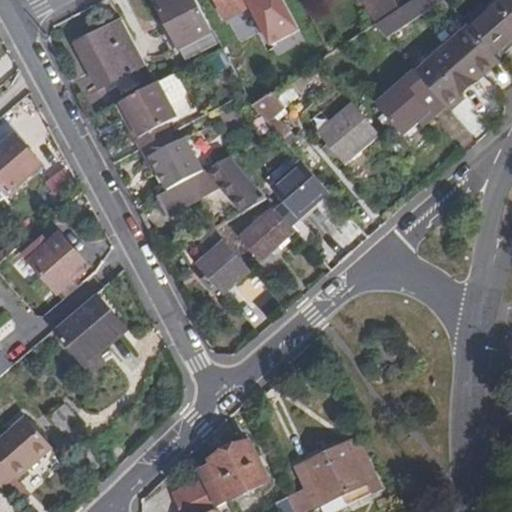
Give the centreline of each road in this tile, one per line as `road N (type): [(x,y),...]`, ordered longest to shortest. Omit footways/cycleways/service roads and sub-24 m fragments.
road 1 (residential): [(5,17),(208,395)]
road 2 (residential): [(208,395),(309,312),(329,307),(371,272),(390,270)]
road 3 (residential): [(511,139),(390,250),(390,270)]
road 4 (residential): [(111,494),(136,472),(152,472),(202,427),(208,395)]
road 5 (tertiary): [(473,511),(473,363)]
road 6 (tertiary): [(511,159),(489,233),(486,292)]
